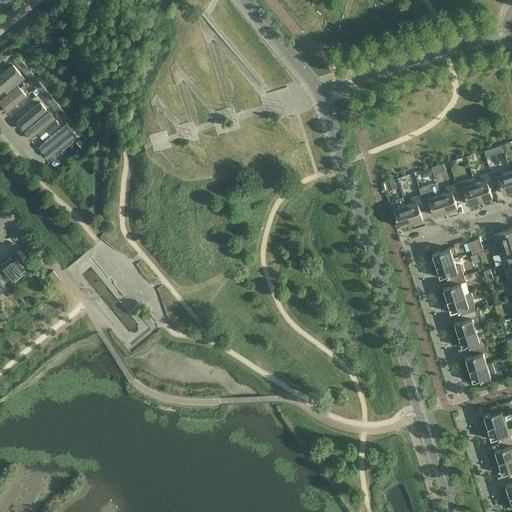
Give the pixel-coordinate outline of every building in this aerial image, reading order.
[(15,61),(27,77),(32,73),(26,66),(19,57),(15,61)] [(0,93),(22,76),(13,65),(0,75),(0,93)] [(32,73),(27,77),(34,85),(37,88),(33,91),(37,95),(40,92),(45,88),(39,81),(32,73)] [(24,84),(0,102),(0,103),(7,111),(30,91),(24,84)] [(40,92),(53,107),(57,104),(52,97),(45,88),(40,92)] [(57,104),(53,107),(66,123),(70,119),(64,112),(65,112),(57,104)] [(50,113),(25,133),(31,141),(56,122),(50,113)] [(66,123),(78,138),(83,134),(77,128),(70,119),(66,123)] [(74,139),(64,127),(38,149),(43,155),(49,150),(53,154),(74,139)] [(501,169),(491,172),(495,184),(500,183),(503,193),(511,190),(511,179),(510,171),(503,173),(501,169)] [(439,171),(430,173),(432,185),(442,183),(439,171)] [(482,180),(475,182),(480,200),(492,197),(489,186),(495,184),(491,172),(480,175),(482,180)] [(393,179),(395,186),(404,184),(402,177),(393,179)] [(466,180),(456,183),(460,195),(465,194),(469,204),(480,200),(475,182),(468,185),(466,180)] [(447,191),(440,193),(446,211),(458,208),(454,197),(460,195),(456,183),(446,186),(447,191)] [(432,191),(421,194),(425,206),(431,205),(434,215),(446,211),(440,193),(433,195),(432,191)] [(412,202),(405,204),(411,222),(423,219),(420,208),(425,206),(421,194),(411,197),(412,202)] [(411,222),(405,204),(398,207),(397,201),(390,203),(392,211),(394,211),(399,226),(411,222)] [(500,238),(502,244),(511,241),(511,228),(493,234),(495,239),(500,238)] [(480,238),(474,240),(478,252),(483,250),(480,238)] [(478,252),(474,240),(468,242),(472,254),(478,252)] [(499,253),(503,263),(511,260),(511,241),(502,244),(504,251),(499,253)] [(432,253),(436,265),(454,260),(452,253),(456,251),(455,246),(432,253)] [(6,268),(16,279),(29,268),(16,252),(12,256),(11,255),(8,258),(7,256),(0,261),(0,264),(4,269),(6,268)] [(450,274),(452,279),(464,276),(461,265),(456,267),(454,260),(436,265),(440,277),(450,274)] [(511,272),(511,276),(511,260),(503,263),(506,274),(511,272)] [(53,270),(53,271),(48,275),(55,283),(61,279),(53,270)] [(443,288),(447,300),(465,294),(461,283),(466,281),(464,276),(452,279),(453,285),(443,288)] [(465,294),(447,300),(451,312),(461,309),(463,314),(475,310),(470,293),(465,294)] [(454,323),(458,335),(476,329),(472,318),(477,316),(475,310),(463,314),(464,320),(454,323)] [(472,343),(474,349),(486,345),(483,334),(478,336),(476,329),(458,335),(462,347),(472,343)] [(465,358),(469,369),(487,364),(483,352),(488,351),(486,345),(474,349),(475,354),(465,358)] [(487,364),(469,369),(473,381),(483,378),(485,384),(497,380),(495,374),(496,374),(492,362),(487,364)] [(483,415),(487,427),(505,422),(503,416),(511,412),(511,406),(510,401),(492,407),(494,412),(483,415)] [(469,405),(468,424),(480,424),(481,406),(469,405)] [(501,436),(503,441),(511,438),(511,426),(507,428),(505,422),(487,427),(491,439),(501,436)] [(494,450),(498,462),(511,457),(511,438),(503,441),(505,447),(494,450)] [(511,470),(511,457),(498,462),(502,474),(511,470)]
